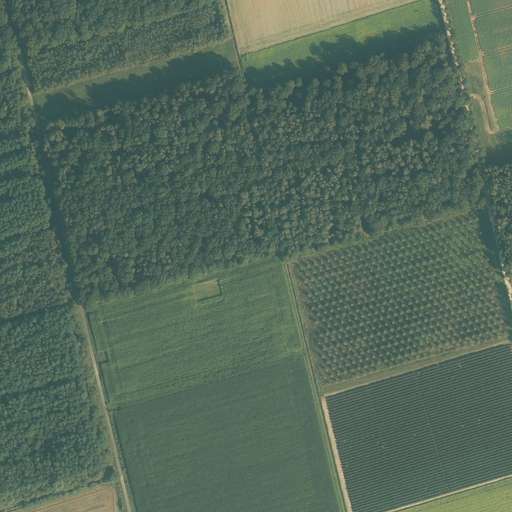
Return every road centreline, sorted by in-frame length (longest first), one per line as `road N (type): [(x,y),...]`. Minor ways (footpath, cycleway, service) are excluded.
road 1 (unclassified): [(129,511),(5,0)]
road 2 (track): [(440,0),(511,303)]
